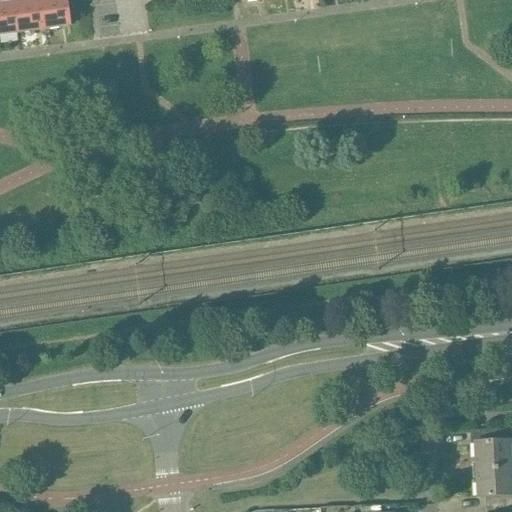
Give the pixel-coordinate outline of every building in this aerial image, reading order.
[(39,0),(36,0),(15,3),(19,34),(44,30),(39,0)] [(39,0),(44,30),(69,27),(65,0),(39,0)] [(15,3),(0,5),(0,36),(19,34),(15,3)] [(476,471),(511,469),(510,445),(511,444),(511,429),(482,432),(482,443),(474,443),(476,471)] [(486,509),(511,507),(511,487),(511,469),(476,471),(477,498),(485,497),(486,509)]
